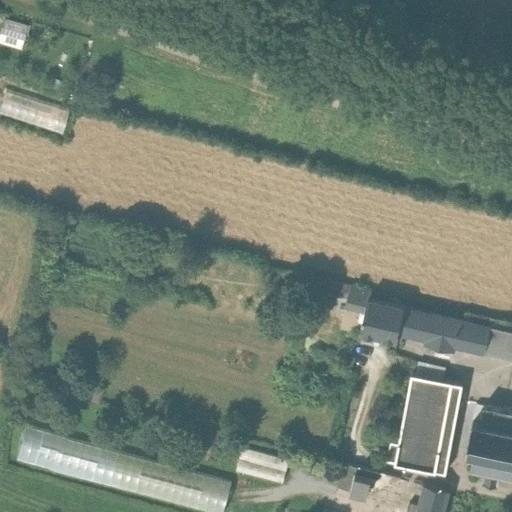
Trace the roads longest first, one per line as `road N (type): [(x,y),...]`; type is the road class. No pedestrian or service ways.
road 1 (track): [(44,0),(511,156)]
road 2 (tertiary): [(245,0),(511,105)]
